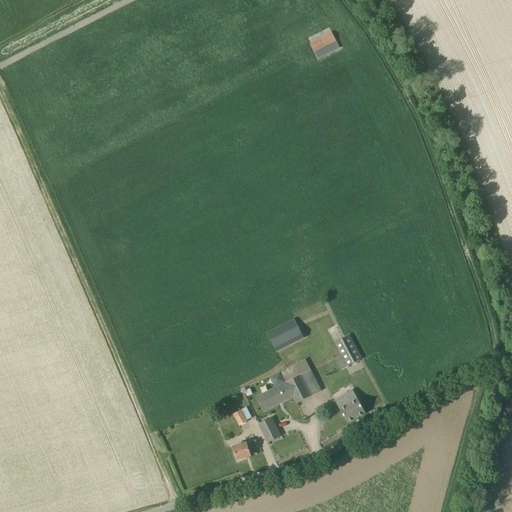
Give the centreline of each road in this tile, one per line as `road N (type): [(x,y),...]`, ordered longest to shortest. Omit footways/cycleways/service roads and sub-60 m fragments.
road 1 (track): [(347,0),(405,97),(447,191),(498,340),(442,511)]
road 2 (track): [(178,503),(0,89)]
road 3 (unclassified): [(149,511),(296,467),(442,384),(511,358)]
